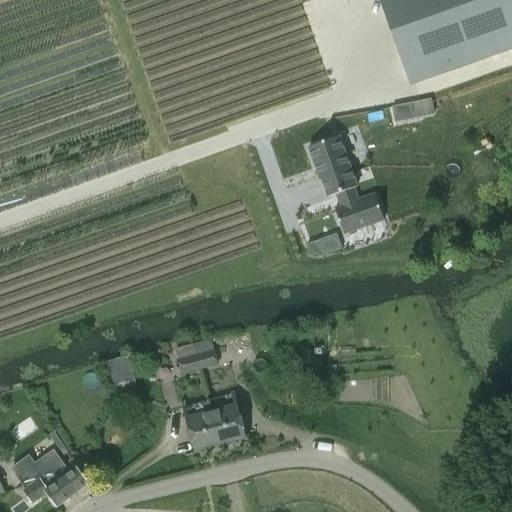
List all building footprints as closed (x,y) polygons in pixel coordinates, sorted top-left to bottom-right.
[(511,43),(511,0),(385,0),(413,78),(511,43)] [(392,108),(395,123),(435,115),(432,99),(392,108)] [(338,131),(308,141),(327,191),(335,188),(339,199),(333,202),(342,227),(381,213),(371,187),(357,192),(352,181),(355,180),(338,131)] [(307,246),(310,257),(318,254),(319,258),(342,250),(337,235),(314,243),(307,246)] [(212,339),(192,344),(199,371),(218,366),(212,339)] [(199,371),(192,344),(176,348),(179,360),(177,361),(181,376),(199,371)] [(127,356),(107,361),(116,393),(135,387),(127,356)] [(38,402),(46,400),(44,388),(35,390),(38,402)] [(208,403),(220,446),(245,439),(233,396),(208,403)] [(195,453),(220,446),(208,403),(183,410),(195,453)] [(73,470),(62,455),(40,469),(35,459),(12,469),(32,505),(47,493),(57,507),(87,484),(76,469),(73,470)]
